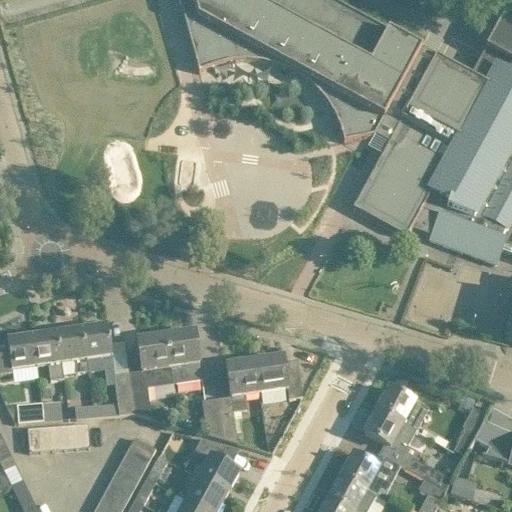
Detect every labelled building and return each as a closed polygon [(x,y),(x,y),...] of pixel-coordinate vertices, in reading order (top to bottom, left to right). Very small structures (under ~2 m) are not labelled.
[(410,236),(496,268),(501,253),(505,242),(501,241),(506,232),(507,232),(511,223),(511,22),(504,18),(470,78),(323,0),(177,0),(201,79),(207,76),(207,74),(219,70),(232,67),(244,66),(259,67),(277,71),(293,77),(304,84),(313,91),(325,103),(335,119),(344,146),(376,140),(389,148),(352,219),(404,247),(410,236)] [(511,247),(504,244),(501,253),(510,256),(511,250),(511,247)] [(82,333),(88,376),(114,372),(108,329),(82,333)] [(57,336),(63,379),(88,376),(82,333),(57,336)] [(166,340),(173,388),(202,384),(195,335),(166,340)] [(32,340),(37,372),(48,371),(50,385),(64,383),(63,379),(57,336),(32,340)] [(12,376),(37,372),(32,340),(7,344),(7,346),(0,346),(0,378),(12,377),(12,376)] [(128,377),(134,418),(151,423),(147,392),(173,388),(166,340),(137,344),(141,376),(128,377)] [(254,365),(259,397),(288,393),(289,404),(303,402),(297,364),(284,366),(283,361),(254,365)] [(218,403),(224,445),(237,449),(236,436),(241,436),(239,423),(241,422),(240,416),(246,414),(244,399),(259,397),(254,365),(226,369),(230,401),(218,403)] [(117,408),(92,410),(94,421),(119,419),(134,418),(128,377),(113,380),(117,408)] [(389,392),(377,414),(416,435),(428,413),(389,392)] [(207,440),(224,445),(218,403),(202,406),(205,425),(207,440)] [(42,407),(44,425),(61,424),(59,405),(42,407)] [(18,428),(44,425),(42,407),(17,409),(18,428)] [(75,423),(94,421),(92,410),(74,412),(75,423)] [(475,439),(467,455),(473,443),(489,452),(485,459),(508,466),(508,467),(509,467),(511,467),(511,433),(511,434),(511,432),(511,428),(490,416),(492,412),(491,411),(476,439),(475,439)] [(416,435),(377,414),(364,437),(404,458),(416,435)] [(75,429),(77,453),(90,452),(87,428),(75,429)] [(63,430),(65,454),(77,453),(75,429),(63,430)] [(51,431),(53,456),(65,454),(63,430),(51,431)] [(39,432),(41,457),(53,456),(51,431),(39,432)] [(29,458),(41,457),(39,432),(27,434),(29,458)] [(464,460),(467,455),(475,439),(465,433),(454,454),(464,460)] [(0,465),(11,461),(0,438),(0,465)] [(129,453),(150,464),(155,455),(134,443),(129,453)] [(203,470),(196,482),(226,499),(239,476),(221,466),(220,465),(228,451),(200,443),(190,463),(203,470)] [(123,463),(144,474),(150,464),(129,453),(123,463)] [(353,458),(340,481),(375,500),(375,499),(382,503),(394,481),(353,458)] [(22,484),(11,461),(0,465),(0,467),(11,490),(22,484)] [(134,505),(143,510),(167,465),(158,461),(134,505)] [(118,473),(139,484),(144,474),(123,463),(118,473)] [(445,494),(450,484),(412,463),(406,473),(424,483),(445,494)] [(112,482),(133,494),(139,484),(118,473),(112,482)] [(476,487),(455,480),(450,498),(471,504),(476,487)] [(340,481),(329,502),(346,511),(368,511),(375,500),(340,481)] [(107,492),(128,504),(133,494),(112,482),(107,492)] [(196,482),(185,503),(200,511),(219,511),(226,499),(196,482)] [(435,511),(445,495),(424,483),(418,494),(428,499),(420,511),(435,511)] [(101,502),(119,511),(123,511),(128,504),(107,492),(101,502)] [(96,511),(119,511),(101,502),(96,511)] [(346,511),(329,502),(323,511),(346,511)] [(200,511),(185,503),(179,511),(200,511)]
